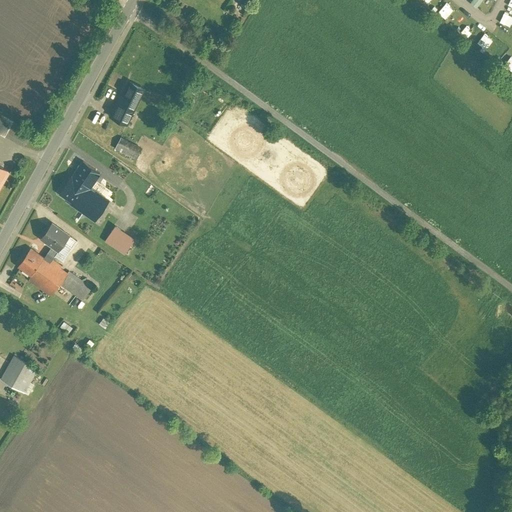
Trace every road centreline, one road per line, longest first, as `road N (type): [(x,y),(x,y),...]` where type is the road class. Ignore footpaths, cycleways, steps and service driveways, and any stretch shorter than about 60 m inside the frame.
road 1 (track): [(511,289),(130,7)]
road 2 (tertiary): [(0,243),(130,7)]
